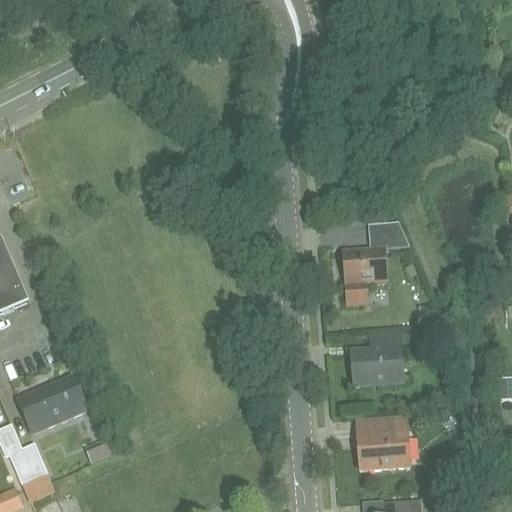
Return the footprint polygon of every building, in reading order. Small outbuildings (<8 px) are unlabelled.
[(366,307),(365,287),(386,286),(384,252),(409,250),(398,226),(367,228),(369,253),(344,254),(346,289),(347,308),(366,307)] [(0,238),(0,317),(28,305),(0,238)] [(369,356),(351,357),(353,390),(403,386),(399,338),(368,340),(369,356)] [(18,403),(32,437),(86,414),(71,381),(18,403)] [(511,382),(499,383),(500,404),(511,403),(511,382)] [(405,421),(374,424),(376,440),(357,442),(359,473),(409,470),(405,421)] [(34,447),(21,453),(34,484),(47,478),(34,447)] [(34,484),(21,453),(8,458),(22,489),(34,484)] [(0,496),(0,511),(19,511),(23,511),(16,494),(15,491),(0,496)] [(381,511),(421,511),(420,503),(381,506),(381,511)]
